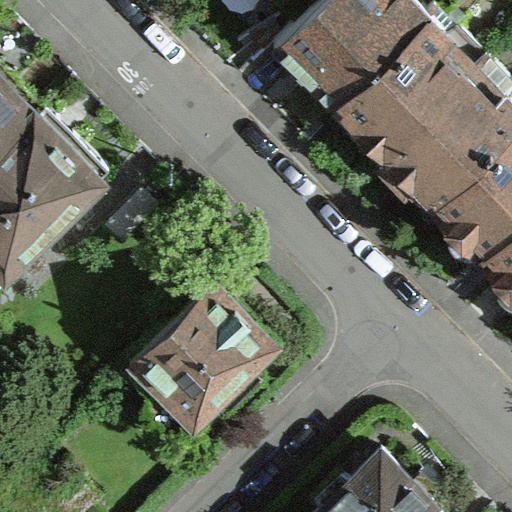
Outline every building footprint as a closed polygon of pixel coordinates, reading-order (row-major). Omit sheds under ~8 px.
[(253,55),(275,33),(294,14),(285,0),(259,0),(228,30),(253,55)] [(315,74),(335,94),(429,3),(425,0),(309,0),(294,14),(275,33),(287,45),(295,53),(290,58),(310,79),(315,74)] [(439,0),(431,0),(429,3),(335,94),(349,108),(355,114),(353,116),(355,118),(355,122),(355,126),(357,130),(360,135),(365,139),(369,141),(373,142),(379,142),(383,146),(485,46),(439,0)] [(511,75),(511,73),(485,46),(383,146),(386,150),(386,152),(387,158),(388,163),(391,167),(393,169),(398,172),(401,173),(405,174),(410,174),(412,176),(414,175),(423,184),(433,194),(511,117),(511,89),(507,84),(511,75)] [(0,143),(44,101),(13,70),(6,78),(0,71),(0,143)] [(44,101),(0,143),(0,269),(36,234),(49,228),(56,223),(62,215),(67,204),(108,163),(68,122),(46,99),(44,101)] [(480,244),(482,244),(511,214),(511,117),(433,194),(445,207),(452,214),(451,216),(452,231),(464,244),(480,244)] [(511,214),(482,244),(496,258),(501,264),(500,266),(501,282),(511,293),(511,214)] [(242,300),(214,271),(131,351),(133,353),(129,362),(133,373),(140,380),(151,385),(150,387),(146,401),(149,415),(159,424),(172,428),(186,424),(215,396),(225,406),(262,370),(252,359),(276,335),(242,300)] [(381,442),(352,471),(340,464),(314,490),(321,501),(309,511),(426,511),(438,501),(427,489),(436,481),(420,465),(411,474),(395,456),(381,442)] [(0,495),(16,511),(52,511),(73,493),(31,449),(0,479),(0,495)] [(16,511),(0,495),(0,511),(16,511)] [(449,511),(438,501),(426,511),(449,511)]
